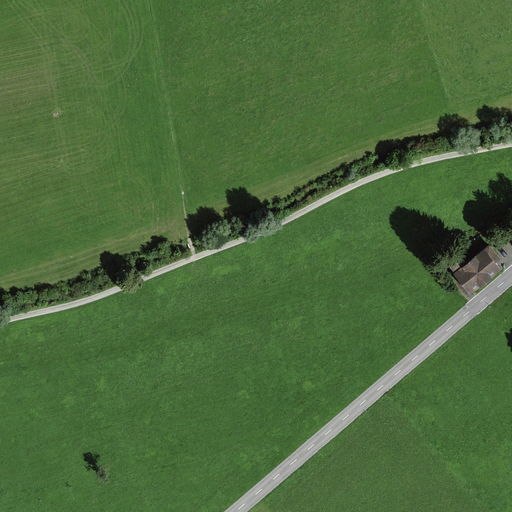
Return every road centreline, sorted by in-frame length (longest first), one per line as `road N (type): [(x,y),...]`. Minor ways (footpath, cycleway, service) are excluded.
road 1 (track): [(511,145),(375,175),(278,226),(103,293),(0,321)]
road 2 (tertiary): [(235,511),(511,275)]
